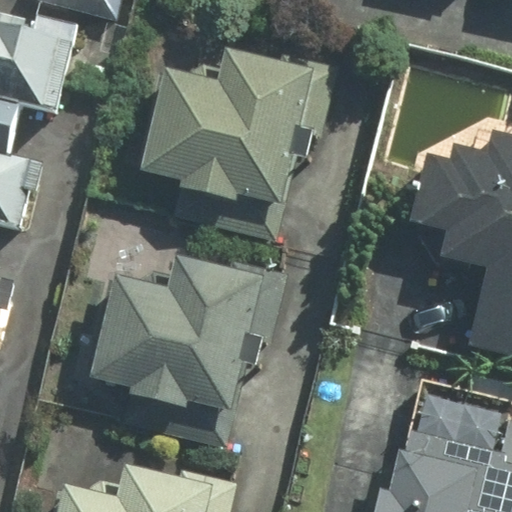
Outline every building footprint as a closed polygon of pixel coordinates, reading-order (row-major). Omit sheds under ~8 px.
[(122,0),(38,0),(37,5),(119,20),(122,0)] [(0,108),(38,116),(58,120),(77,28),(36,19),(32,37),(0,30),(0,108)] [(320,144),(335,77),(221,52),(217,70),(183,85),(164,81),(142,182),(276,212),(292,138),(320,144)] [(34,171),(6,165),(15,121),(0,117),(0,232),(21,237),(34,171)] [(511,145),(487,140),(483,160),(449,153),(446,167),(420,162),(405,239),(440,246),(436,270),(480,278),(465,354),(511,363),(511,145)] [(275,352),(290,279),(114,242),(82,395),(232,426),(249,347),(275,352)] [(0,332),(11,287),(0,284),(0,332)] [(511,511),(511,467),(469,459),(399,445),(387,502),(377,500),(374,511),(511,511)] [(67,498),(55,496),(52,511),(230,511),(234,486),(119,469),(116,489),(97,486),(67,498)]
